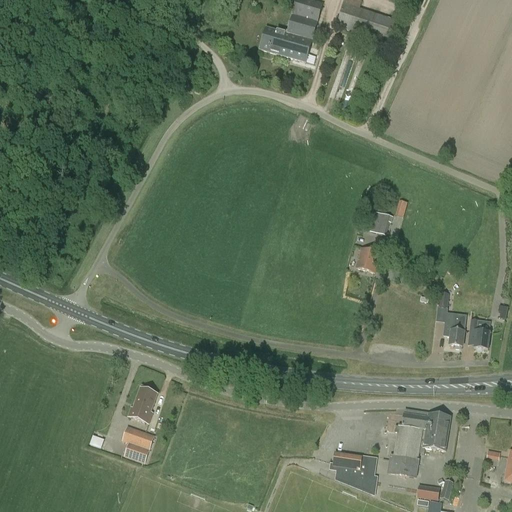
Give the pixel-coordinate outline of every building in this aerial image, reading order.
[(306,0),(297,0),(286,35),(266,29),(259,52),(307,65),(313,43),(324,5),(306,0)] [(337,29),(391,47),(398,23),(360,11),(362,3),(353,0),(346,0),(344,6),(337,29)] [(367,227),(366,232),(385,238),(388,224),(391,225),(393,219),(368,212),(364,226),(367,227)] [(356,270),(375,275),(380,256),(361,251),(356,270)] [(405,274),(395,271),(393,281),(403,283),(405,274)] [(438,311),(447,312),(449,296),(440,295),(438,311)] [(502,308),(500,319),(507,320),(510,310),(502,308)] [(449,347),(454,348),(453,351),(462,352),(462,349),(466,321),(449,319),(448,327),(452,328),(451,331),(449,347)] [(471,322),(469,337),(475,337),(474,350),(488,352),(490,334),(478,333),(479,323),(471,322)] [(140,389),(136,399),(147,403),(147,402),(154,405),(158,396),(140,389)] [(147,403),(136,399),(133,409),(131,408),(127,419),(149,426),(153,415),(151,414),(154,405),(147,402),(147,403)] [(398,435),(394,458),(391,457),(388,476),(416,480),(419,461),(418,461),(422,433),(425,433),(423,450),(445,454),(451,419),(427,415),(405,413),(401,430),(396,429),(395,434),(398,435)] [(124,459),(132,462),(141,435),(127,430),(123,443),(128,445),(124,459)] [(141,435),(132,462),(145,466),(149,453),(154,439),(141,435)] [(103,450),(106,441),(95,437),(91,446),(103,450)] [(487,460),(499,462),(500,454),(488,453),(487,460)] [(329,472),(341,474),(340,479),(351,480),(350,487),(373,490),(377,460),(362,458),(362,459),(335,454),(333,465),(330,465),(329,472)] [(445,482),(440,499),(449,502),(454,485),(445,482)] [(418,487),(417,500),(438,503),(440,490),(418,487)] [(428,511),(427,511),(441,511),(442,505),(430,503),(428,511)]
